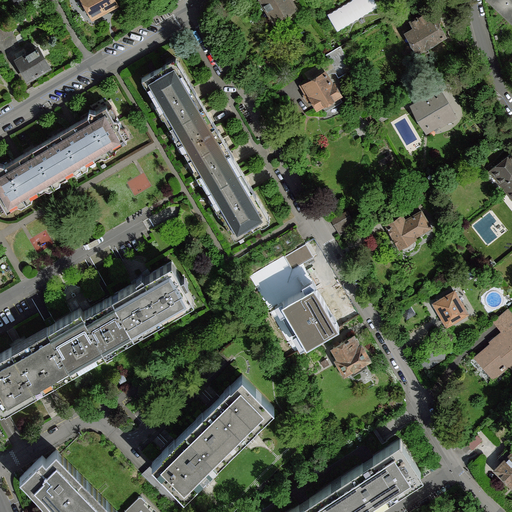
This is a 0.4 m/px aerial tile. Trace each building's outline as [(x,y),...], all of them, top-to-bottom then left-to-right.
[(85,0),(87,4),(94,15),(105,9),(103,5),(112,0),(85,0)] [(290,0),(261,0),(274,21),(296,9),(290,0)] [(373,0),(359,0),(332,17),(338,27),(376,4),(373,0)] [(511,0),(487,0),(511,23),(511,0)] [(398,12),(396,14),(399,20),(409,14),(406,8),(398,12)] [(416,29),(408,33),(421,56),(429,51),(427,47),(437,41),(436,40),(445,35),(435,18),(429,21),(426,14),(412,22),(416,29)] [(6,20),(0,24),(0,37),(1,39),(13,32),(6,20)] [(353,39),(341,46),(347,56),(359,49),(353,39)] [(347,56),(341,46),(333,50),(327,54),(333,65),(347,56)] [(38,48),(18,60),(29,78),(49,66),(38,48)] [(351,63),(347,56),(333,65),(337,72),(351,63)] [(170,126),(204,106),(193,86),(176,58),(142,78),(170,126)] [(271,65),(268,60),(261,64),(264,69),(271,65)] [(310,80),(301,85),(306,94),(310,93),(318,107),(319,107),(323,113),(343,101),(326,72),(310,81),(310,80)] [(439,93),(418,106),(428,124),(450,111),(439,93)] [(79,121),(75,123),(95,158),(127,139),(107,105),(79,121)] [(189,158),(223,138),(204,106),(170,126),(189,158)] [(391,115),(387,108),(375,115),(379,122),(391,115)] [(75,123),(47,140),(67,175),(95,158),(75,123)] [(208,190),(242,170),(223,138),(189,158),(208,190)] [(47,140),(19,156),(39,191),(67,175),(47,140)] [(508,192),(511,188),(511,153),(492,169),(504,184),(502,185),(508,192)] [(14,159),(0,167),(0,197),(7,210),(39,191),(19,156),(14,159)] [(242,170),(208,190),(236,238),(270,218),(254,190),(242,170)] [(422,189),(412,195),(417,204),(427,197),(422,189)] [(403,216),(388,225),(400,245),(415,236),(414,235),(430,226),(422,211),(405,220),(403,216)] [(351,219),(347,212),(333,220),(337,227),(338,227),(351,219)] [(355,226),(351,219),(338,227),(342,233),(355,226)] [(300,233),(296,226),(278,237),(286,251),(305,240),(300,233)] [(172,261),(145,276),(167,315),(194,300),(172,261)] [(508,270),(503,262),(499,266),(504,273),(508,270)] [(145,276),(113,295),(134,334),(167,315),(145,276)] [(258,284),(253,276),(240,284),(245,292),(258,284)] [(316,286),(281,306),(304,347),(340,327),(316,286)] [(454,292),(436,303),(448,325),(467,313),(454,292)] [(113,295),(84,311),(106,350),(134,334),(113,295)] [(82,307),(48,326),(73,370),(106,350),(84,311),(82,307)] [(504,332),(511,324),(511,312),(509,309),(495,321),(504,332)] [(253,317),(241,324),(245,331),(257,324),(253,317)] [(494,343),(476,357),(492,377),(509,363),(511,365),(511,324),(504,332),(496,339),(499,343),(495,345),(494,343)] [(12,347),(36,390),(73,370),(48,326),(12,347)] [(354,335),(333,347),(340,359),(339,360),(346,370),(367,358),(354,335)] [(12,347),(0,353),(0,398),(5,408),(36,390),(12,347)] [(242,374),(215,402),(247,434),(274,406),(242,374)] [(405,403),(400,394),(388,401),(393,409),(405,403)] [(186,429),(219,461),(247,434),(215,402),(186,429)] [(186,429),(153,463),(184,496),(219,461),(186,429)] [(477,435),(468,443),(473,449),(482,440),(477,435)] [(368,511),(425,475),(402,440),(289,511),(368,511)] [(503,462),(511,453),(507,448),(498,457),(503,462)] [(43,456),(21,478),(51,508),(83,476),(57,450),(47,460),(43,456)] [(511,453),(503,462),(497,468),(511,483),(511,453)] [(184,496),(153,463),(141,473),(181,511),(187,511),(194,506),(184,496)] [(106,511),(112,506),(83,476),(51,508),(54,511),(106,511)] [(125,511),(157,511),(142,497),(139,497),(125,510),(125,511)]
